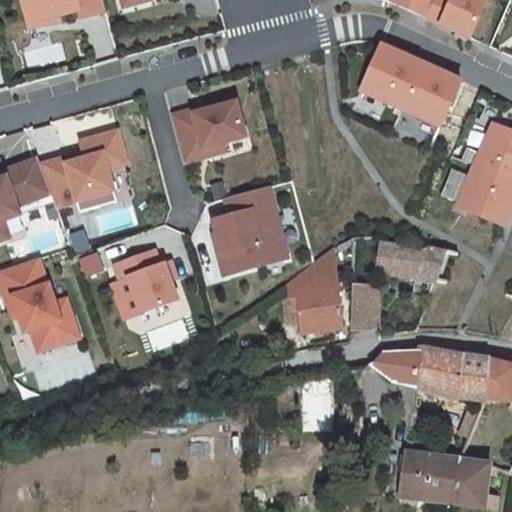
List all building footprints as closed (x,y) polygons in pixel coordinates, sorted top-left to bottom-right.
[(23,0),(31,28),(49,24),(48,19),(61,16),(81,10),(83,18),(107,11),(104,0),(23,0)] [(201,0),(201,11),(215,11),(214,0),(201,0)] [(396,3),(427,17),(434,0),(393,0),(393,2),(396,3)] [(434,0),(427,17),(471,37),(487,0),(434,0)] [(403,109),(424,63),(382,45),(362,90),(403,109)] [(424,63),(403,109),(442,126),(463,80),(424,63)] [(247,137),(238,102),(195,113),(194,110),(172,115),(185,162),(207,156),(205,148),(224,143),(247,137)] [(511,130),(495,124),(478,166),(511,179),(511,130)] [(42,165),(52,193),(57,207),(77,200),(81,210),(101,203),(97,192),(117,185),(109,164),(106,156),(125,149),(117,125),(80,138),(86,155),(68,161),(66,156),(42,165)] [(205,148),(207,156),(226,151),(224,143),(205,148)] [(106,156),(109,164),(128,157),(125,149),(106,156)] [(42,165),(40,158),(4,170),(7,177),(0,179),(0,240),(10,237),(5,221),(22,214),(18,205),(52,193),(42,165)] [(505,225),(511,208),(511,179),(478,166),(461,208),(505,225)] [(97,192),(101,203),(121,197),(117,185),(97,192)] [(288,258),(269,186),(226,198),(231,216),(215,220),(229,274),(288,258)] [(223,200),(207,204),(210,219),(226,216),(223,200)] [(64,228),(32,237),(37,256),(70,247),(64,228)] [(89,247),(82,231),(70,236),(76,252),(89,247)] [(425,248),(385,239),(376,273),(431,284),(449,253),(426,244),(425,248)] [(159,264),(154,249),(114,263),(120,279),(127,276),(140,312),(176,299),(170,280),(164,263),(159,264)] [(333,251),(285,288),(287,307),(274,309),(277,328),(292,328),(295,335),(337,329),(333,251)] [(96,254),(80,260),(86,274),(102,268),(96,254)] [(48,284),(39,258),(0,270),(0,274),(8,299),(15,297),(20,315),(26,332),(33,330),(40,351),(80,337),(73,315),(61,319),(56,303),(50,284),(48,284)] [(164,263),(170,280),(176,278),(170,261),(164,263)] [(127,276),(120,279),(111,283),(124,318),(140,312),(127,276)] [(373,282),(347,285),(346,301),(372,299),(373,282)] [(15,297),(8,299),(13,317),(20,315),(15,297)] [(61,319),(73,315),(68,299),(56,303),(61,319)] [(372,299),(346,301),(344,330),(370,327),(372,299)] [(370,366),(391,381),(412,387),(415,348),(379,354),(377,360),(372,363),(370,366)] [(486,362),(415,348),(412,387),(431,391),(432,386),(452,391),(452,393),(482,396),(483,396),(486,362)] [(511,367),(486,362),(483,396),(482,396),(511,402),(511,367)] [(408,453),(403,500),(454,505),(466,462),(408,453)] [(466,462),(454,505),(485,509),(489,466),(466,462)]
